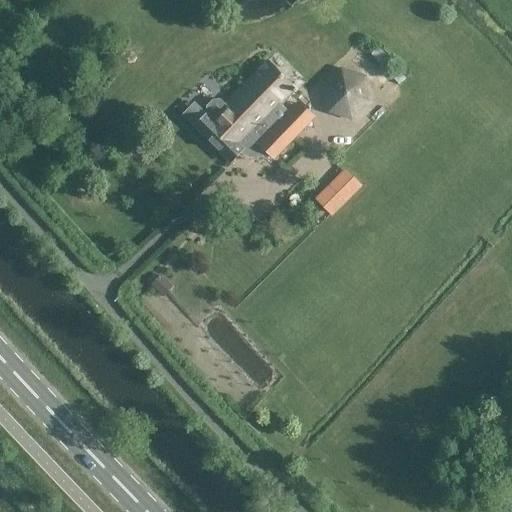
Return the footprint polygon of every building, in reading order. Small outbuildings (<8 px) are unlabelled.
[(404,78),(377,48),(371,54),(398,84),(404,78)] [(195,129),(229,163),(231,166),(242,155),(248,159),(255,161),(263,159),(269,155),(275,162),(315,122),(298,106),(289,116),(283,110),(299,94),(270,65),(226,108),(221,103),(214,103),(208,109),(208,116),(195,129)] [(341,73),(324,89),(331,115),(357,122),(373,104),(365,79),(341,73)] [(359,186),(345,171),(317,199),(333,214),(359,186)] [(170,287),(161,278),(152,287),(162,296),(170,287)]
